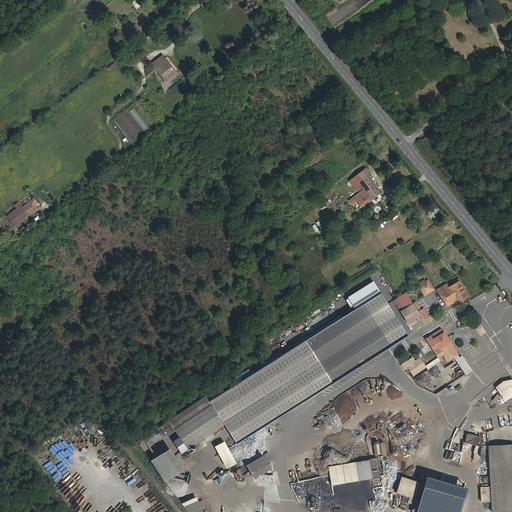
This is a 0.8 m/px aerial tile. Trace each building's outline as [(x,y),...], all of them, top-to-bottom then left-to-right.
[(156,68),(166,60),(162,55),(152,63),(156,68)] [(175,73),(166,60),(156,68),(166,80),(175,73)] [(360,207),(380,192),(367,176),(370,174),(366,168),(349,181),(357,190),(362,186),(364,189),(349,200),(353,205),(356,202),(360,207)] [(27,214),(39,205),(34,198),(22,208),(27,214)] [(14,224),(27,214),(22,208),(9,218),(14,224)] [(433,289),(427,281),(426,282),(424,280),(420,282),(421,285),(419,286),(424,294),(433,289)] [(469,295),(459,280),(458,281),(468,296),(469,295)] [(468,296),(458,281),(448,287),(446,284),(436,290),(446,306),(452,302),(455,300),(457,303),(468,296)] [(380,292),(259,368),(286,411),(407,334),(380,292)] [(412,303),(405,293),(397,298),(402,305),(404,308),(412,303)] [(402,305),(397,298),(393,300),(398,308),(402,305)] [(428,317),(423,309),(421,310),(415,301),(412,303),(423,320),(428,317)] [(419,316),(412,304),(400,311),(407,323),(419,316)] [(458,353),(441,328),(425,338),(438,358),(442,355),(447,361),(458,353)] [(425,367),(419,358),(415,361),(412,357),(401,365),(404,369),(408,367),(413,375),(425,367)] [(424,364),(426,368),(439,361),(437,358),(424,364)] [(286,411),(259,368),(251,373),(208,401),(204,396),(179,412),(168,420),(174,429),(187,449),(224,424),(236,443),(286,411)] [(208,401),(251,373),(248,368),(240,373),(204,396),(208,401)] [(495,403),(500,396),(497,394),(492,400),(495,403)] [(153,443),(174,429),(168,420),(147,434),(153,443)] [(488,438),(487,431),(478,433),(479,436),(480,436),(481,440),(488,438)] [(481,440),(480,436),(479,436),(466,433),(464,443),(482,446),(481,440)] [(511,510),(511,443),(487,445),(489,477),(489,482),(491,511),(508,510),(511,510)] [(184,469),(170,447),(150,460),(164,481),(184,469)] [(64,450),(60,454),(65,458),(69,454),(64,450)] [(220,453),(221,456),(227,454),(230,460),(231,459),(227,450),(220,453)] [(270,468),(262,455),(245,464),(253,478),(270,468)] [(380,478),(377,457),(369,458),(369,459),(372,478),(372,479),(380,478)] [(372,478),(369,459),(355,462),(358,480),(372,478)] [(139,489),(144,485),(139,480),(135,483),(139,489)] [(146,485),(140,488),(148,499),(153,496),(146,485)] [(59,486),(58,500),(66,500),(66,508),(75,509),(76,498),(70,498),(70,492),(66,492),(66,487),(59,486)] [(479,486),(479,501),(488,501),(488,486),(479,486)] [(414,511),(443,511),(446,502),(419,494),(414,511)] [(407,502),(409,497),(403,495),(398,508),(404,510),(405,509),(407,502)] [(203,511),(198,500),(183,506),(187,511),(203,511)] [(166,511),(163,507),(162,508),(158,502),(152,506),(154,510),(150,511),(166,511)] [(412,511),(414,505),(407,502),(405,509),(412,511)]
